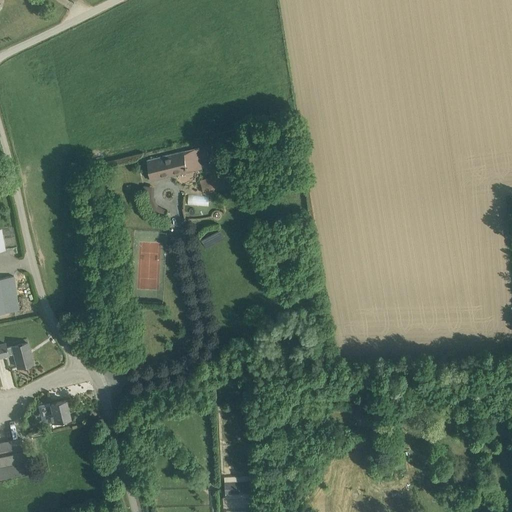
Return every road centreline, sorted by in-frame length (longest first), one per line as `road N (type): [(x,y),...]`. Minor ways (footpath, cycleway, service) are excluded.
road 1 (unclassified): [(133,511),(99,381),(56,324),(38,277),(0,129)]
road 2 (unclassified): [(0,59),(116,0)]
